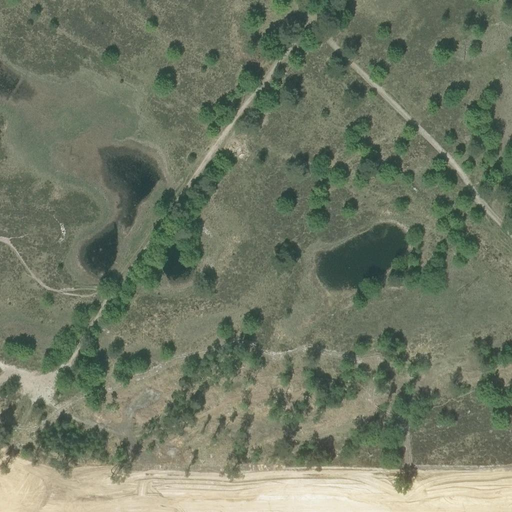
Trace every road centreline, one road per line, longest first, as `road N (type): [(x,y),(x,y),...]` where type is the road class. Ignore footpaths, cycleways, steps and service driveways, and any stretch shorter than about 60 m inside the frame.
road 1 (unknown): [(307,24),(111,302)]
road 2 (unknown): [(111,302),(60,370),(26,383),(0,382)]
